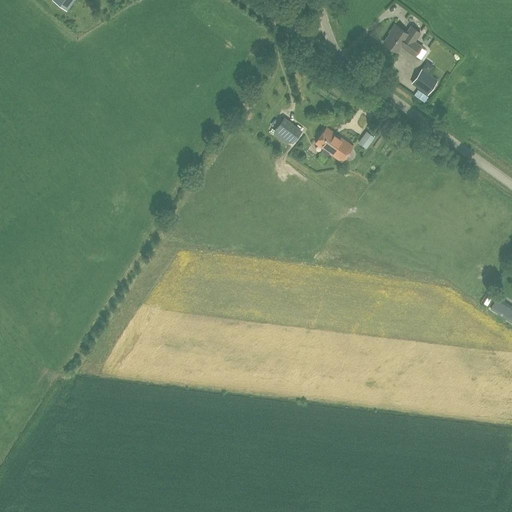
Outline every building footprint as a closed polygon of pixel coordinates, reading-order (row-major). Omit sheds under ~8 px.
[(75,0),(53,0),(67,11),(75,0)] [(406,32),(394,24),(389,32),(390,32),(383,42),(397,51),(401,46),(415,55),(421,46),(414,41),(420,32),(411,25),(406,32)] [(463,90),(473,72),(429,47),(419,65),(463,90)] [(411,83),(427,94),(437,80),(421,69),(411,83)] [(283,118),(274,128),(292,142),(300,131),(283,118)] [(326,126),(315,141),(323,147),(319,153),(325,157),(329,151),(341,160),(352,145),(326,126)] [(359,142),(367,148),(375,137),(367,131),(359,142)] [(511,319),(511,305),(505,301),(506,300),(499,295),(492,306),(511,319)]
